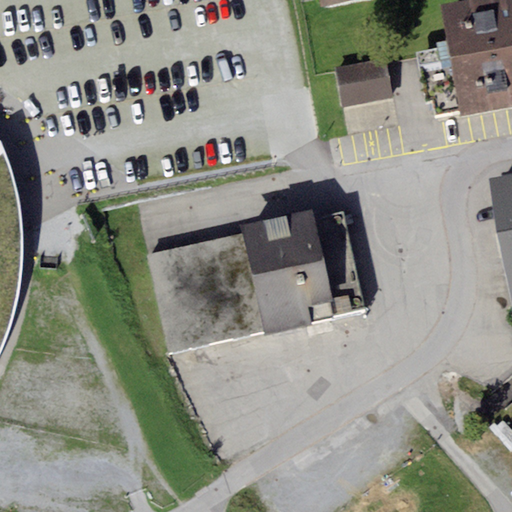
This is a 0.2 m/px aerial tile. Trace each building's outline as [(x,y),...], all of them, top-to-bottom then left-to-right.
[(316,0),(320,18),(378,7),(376,0),(316,0)] [(511,5),(441,19),(461,126),(511,116),(511,5)] [(385,63),(334,72),(342,112),(392,102),(385,63)] [(0,348),(2,345),(21,280),(23,250),(21,219),(15,185),(7,159),(0,143),(0,348)] [(511,173),(488,178),(511,301),(511,173)] [(243,232),(148,254),(171,355),(367,310),(344,211),(315,218),(313,208),(242,225),(243,232)]
